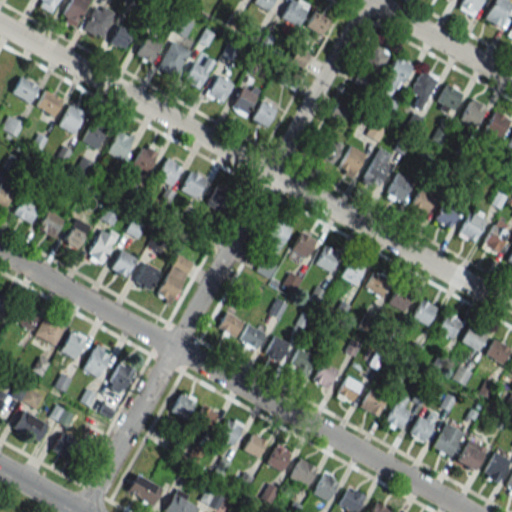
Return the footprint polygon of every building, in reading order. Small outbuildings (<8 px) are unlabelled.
[(56,0),(37,0),(35,4),(50,13),(56,0)] [(86,0),(67,0),(58,19),(74,27),(86,0)] [(267,11),(272,0),(252,0),(251,2),(267,11)] [(287,0),(279,17),(295,26),(307,5),(297,0),(287,0)] [(480,0),(461,0),(458,10),(475,16),(480,0)] [(511,0),(491,0),(483,19),(501,27),(511,0)] [(99,38),(113,13),(95,3),(81,28),(99,38)] [(320,35),(328,20),(312,11),(304,26),(320,35)] [(108,43),(124,50),(132,32),(116,25),(108,43)] [(148,63),(164,34),(149,26),(134,55),(148,63)] [(156,65),(173,75),(187,50),(170,41),(156,65)] [(388,52),(372,44),(361,65),(377,74),(388,52)] [(301,66),(308,54),(297,48),(290,61),(301,66)] [(394,97),(410,64),(393,56),(377,89),(394,97)] [(200,67),(193,62),(182,81),(197,89),(213,61),(206,57),(200,67)] [(364,90),(373,75),(359,67),(351,82),(364,90)] [(0,68),(9,73),(0,90),(0,68)] [(412,105),(419,110),(437,78),(420,69),(407,91),(417,97),(412,105)] [(204,94),(220,103),(232,84),(216,74),(204,94)] [(18,76),(36,86),(27,101),(10,91),(18,76)] [(229,109),(244,117),(258,90),(242,82),(229,109)] [(432,106),(449,114),(461,91),(444,82),(432,106)] [(42,90),(60,99),(51,115),(34,105),(42,90)] [(457,120),(472,129),(485,106),(469,97),(457,120)] [(249,118),(265,126),(275,108),(259,100),(249,118)] [(342,120),(348,108),(336,102),(330,115),(342,120)] [(70,133),(83,113),(69,104),(56,124),(70,133)] [(508,119),(493,110),(479,134),(494,143),(508,119)] [(0,126),(0,128),(14,136),(21,122),(6,115),(0,126)] [(79,140),(94,148),(104,129),(90,121),(79,140)] [(511,129),(503,147),(511,151),(511,129)] [(116,131),(130,139),(120,160),(105,152),(116,131)] [(329,166),(342,145),(328,136),(315,157),(329,166)] [(141,143),(156,151),(145,172),(130,165),(141,143)] [(364,154),(348,145),(334,169),(350,178),(364,154)] [(359,181),(375,189),(393,155),(377,147),(359,181)] [(83,180),(92,162),(80,156),(71,174),(83,180)] [(165,156),(180,164),(169,185),(155,178),(165,156)] [(190,169),(205,177),(194,198),(179,190),(190,169)] [(410,180),(394,172),(382,195),(399,203),(410,180)] [(0,183),(12,190),(2,210),(0,208),(0,183)] [(204,204),(221,213),(232,194),(215,185),(204,204)] [(408,206),(424,215),(434,196),(418,187),(408,206)] [(11,214),(28,223),(37,207),(20,198),(11,214)] [(98,218),(110,225),(119,210),(106,203),(98,218)] [(456,211),(440,204),(432,220),(448,228),(456,211)] [(62,217),(45,209),(35,229),(53,237),(62,217)] [(485,218),(468,209),(455,234),(473,243),(485,218)] [(61,240),(74,248),(87,226),(74,218),(61,240)] [(142,224),(131,218),(124,231),(136,237),(142,224)] [(290,226),(275,218),(259,247),(274,255),(290,226)] [(479,246),(495,254),(507,231),(491,223),(479,246)] [(84,256),(99,264),(116,235),(101,226),(84,256)] [(299,231),(289,249),(305,258),(314,240),(299,231)] [(322,245),(312,263),(328,271),(338,253),(322,245)] [(511,245),(503,264),(511,268),(511,245)] [(134,257),(119,249),(108,269),(123,277),(134,257)] [(191,262),(176,254),(154,295),(169,303),(191,262)] [(347,258),(337,276),(353,285),(363,267),(347,258)] [(132,283),(146,290),(157,270),(143,263),(132,283)] [(370,271),(361,287),(379,297),(388,281),(370,271)] [(395,285),(385,303),(401,311),(411,293),(395,285)] [(0,314),(0,315),(10,299),(0,293),(0,314)] [(419,299),(410,317),(425,325),(434,307),(419,299)] [(27,330),(37,314),(18,303),(9,319),(27,330)] [(241,321),(224,312),(215,328),(232,337),(241,321)] [(444,313),(434,330),(449,339),(459,321),(444,313)] [(62,328),(42,316),(32,334),(52,346),(62,328)] [(236,339),(254,349),(263,332),(246,322),(236,339)] [(467,323),(458,341),(473,349),(482,332),(467,323)] [(68,331),(82,339),(72,359),(57,351),(68,331)] [(277,361),(287,343),(271,335),(262,353),(277,361)] [(491,338),(482,354),(500,364),(509,348),(491,338)] [(94,343),(102,348),(100,352),(107,355),(95,377),(80,369),(94,343)] [(313,357),(295,348),(285,367),(303,376),(313,357)] [(106,376),(119,391),(139,374),(126,359),(106,376)] [(310,380),(326,389),(336,370),(320,362),(310,380)] [(469,372),(457,365),(449,377),(461,385),(469,372)] [(349,403),(359,384),(344,375),(333,395),(349,403)] [(39,397),(18,382),(10,394),(31,408),(39,397)] [(385,396),(366,388),(358,408),(377,416),(385,396)] [(194,399),(179,391),(168,411),(183,419),(194,399)] [(408,412),(400,407),(406,399),(399,395),(381,420),(395,430),(408,412)] [(206,432),(216,412),(200,404),(191,424),(206,432)] [(20,410),(45,424),(35,441),(10,427),(20,410)] [(422,418),(416,415),(406,435),(421,443),(435,416),(426,411),(422,418)] [(216,437),(231,445),(241,424),(226,416),(216,437)] [(449,457),(461,430),(442,422),(430,448),(449,457)] [(49,450),(66,459),(75,441),(58,432),(49,450)] [(241,449),(256,458),(265,441),(250,433),(241,449)] [(485,444),(466,436),(455,462),(474,470),(485,444)] [(278,471),(289,450),(275,443),(264,463),(278,471)] [(511,459),(499,447),(479,470),(492,482),(511,459)] [(315,467),(297,458),(287,478),(304,487),(315,467)] [(511,493),(511,468),(501,487),(511,493)] [(336,480),(322,472),(310,493),(325,501),(336,480)] [(134,474),(159,488),(149,505),(125,491),(134,474)] [(335,505),(349,511),(353,511),(363,495),(345,486),(335,505)] [(197,501),(219,511),(225,498),(203,489),(197,501)] [(171,493),(196,507),(193,511),(164,511),(161,510),(171,493)] [(367,511),(393,511),(371,503),(367,511)]
